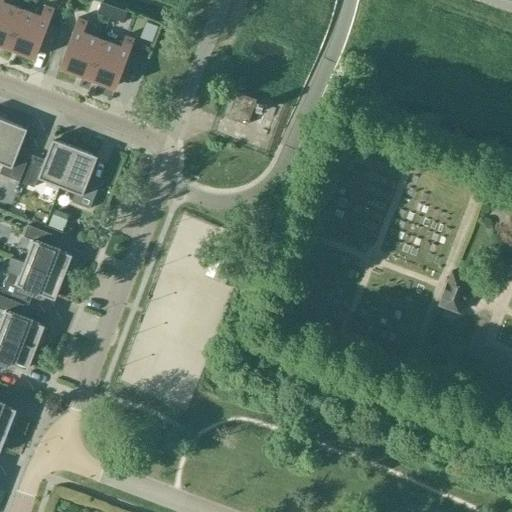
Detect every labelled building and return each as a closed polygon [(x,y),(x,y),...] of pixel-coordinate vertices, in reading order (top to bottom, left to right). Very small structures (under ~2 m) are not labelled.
[(3,0),(0,0),(0,45),(7,48),(21,9),(2,2),(3,0)] [(113,8),(101,3),(97,13),(110,18),(113,8)] [(40,16),(21,9),(7,48),(35,59),(54,9),(44,5),(40,16)] [(126,12),(113,8),(110,18),(123,23),(126,12)] [(87,21),(77,18),(59,68),(87,78),(101,40),(82,33),(87,21)] [(120,47),(101,40),(87,78),(115,89),(134,39),(125,36),(120,47)] [(260,112),(262,105),(257,103),(257,104),(254,103),(255,100),(235,92),(226,117),(246,124),(253,107),(255,108),(255,110),(260,112)] [(4,119),(0,129),(0,162),(11,167),(8,176),(19,180),(28,157),(17,152),(25,130),(20,128),(21,126),(4,119)] [(37,177),(60,186),(75,147),(56,140),(55,142),(50,140),(42,162),(31,158),(21,182),(33,186),(37,177)] [(75,147),(60,186),(82,194),(78,203),(90,208),(99,184),(87,180),(95,157),(90,156),(91,153),(75,147)] [(32,239),(23,262),(62,277),(69,259),(67,258),(68,253),(46,244),(50,233),(27,224),(22,235),(32,239)] [(213,278),(234,286),(235,286),(246,257),(245,257),(224,248),(213,278)] [(62,277),(23,262),(21,268),(15,284),(5,281),(1,292),(25,301),(29,290),(51,298),(53,293),(56,294),(62,277)] [(459,314),(472,278),(451,270),(437,306),(459,314)] [(0,307),(5,310),(0,321),(0,333),(35,347),(42,329),(39,328),(41,323),(19,315),(23,304),(0,294),(0,307)] [(35,347),(0,333),(0,364),(2,360),(24,368),(26,363),(28,364),(35,347)] [(0,428),(7,431),(15,409),(0,403),(0,428)]
